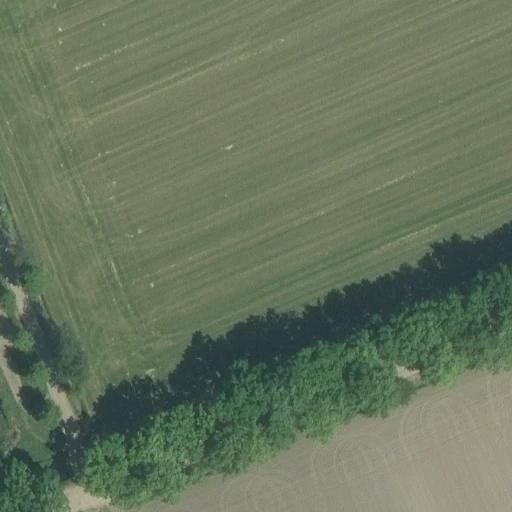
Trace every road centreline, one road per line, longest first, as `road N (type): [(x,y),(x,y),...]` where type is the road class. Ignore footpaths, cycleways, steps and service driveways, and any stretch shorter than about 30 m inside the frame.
road 1 (track): [(511,320),(89,494)]
road 2 (track): [(89,494),(0,253)]
